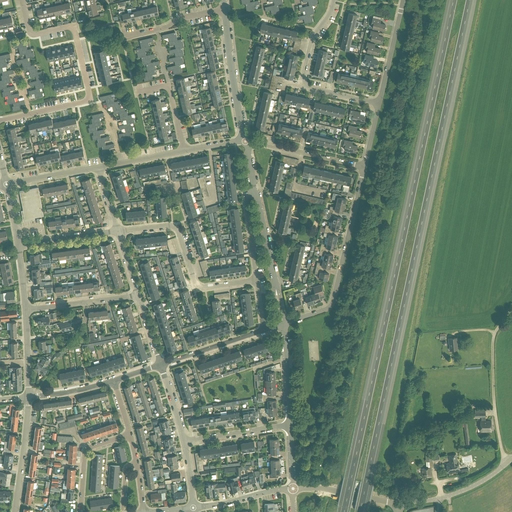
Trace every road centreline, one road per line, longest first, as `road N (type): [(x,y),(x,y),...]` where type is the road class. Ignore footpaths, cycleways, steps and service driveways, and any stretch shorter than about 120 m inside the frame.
road 1 (trunk): [(359,511),(469,0)]
road 2 (trunk): [(453,0),(343,511)]
road 3 (residential): [(0,120),(91,98),(74,28),(31,32),(22,0)]
road 4 (residential): [(283,323),(329,306),(364,167)]
road 5 (residential): [(118,230),(175,228),(199,286),(256,279)]
road 6 (residential): [(380,104),(301,81),(333,0)]
road 7 (unclassified): [(504,464),(489,340),(511,303)]
road 8 (residential): [(283,323),(253,187)]
road 9 (residential): [(244,141),(224,9)]
road 10 (residential): [(244,141),(364,167)]
